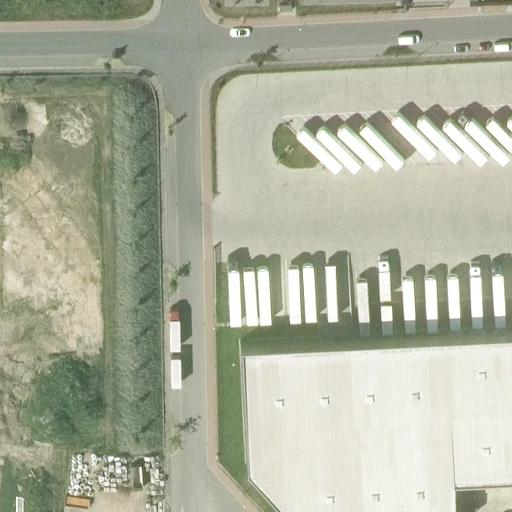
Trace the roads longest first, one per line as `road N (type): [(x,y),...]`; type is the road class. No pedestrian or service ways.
road 1 (residential): [(198,511),(188,46)]
road 2 (residential): [(511,33),(188,46)]
road 3 (residential): [(188,46),(0,47)]
